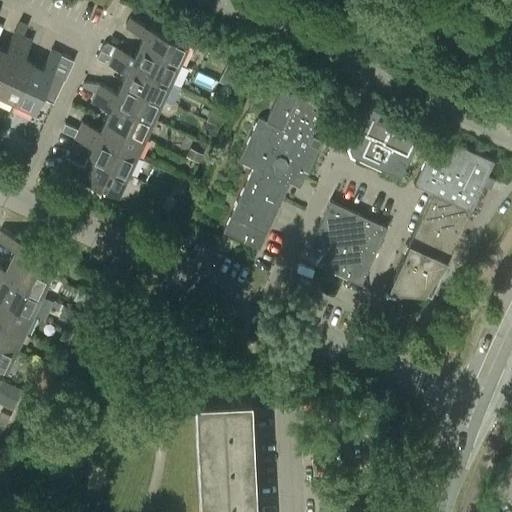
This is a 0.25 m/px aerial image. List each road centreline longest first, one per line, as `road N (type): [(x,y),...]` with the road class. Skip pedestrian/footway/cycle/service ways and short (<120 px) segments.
road 1 (residential): [(285,322),(17,196)]
road 2 (residential): [(17,196),(88,40),(0,0)]
road 3 (residential): [(468,408),(285,322)]
road 4 (residential): [(285,322),(293,511)]
